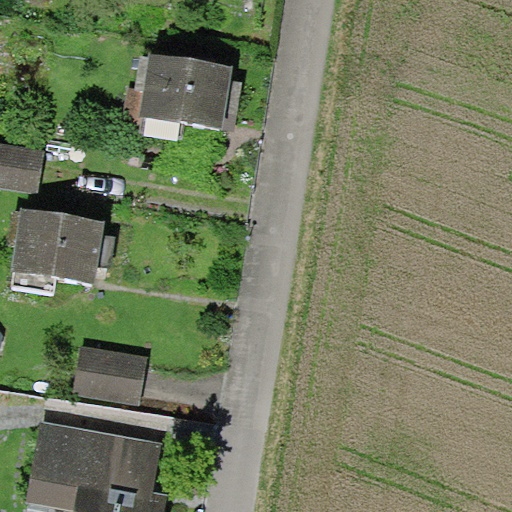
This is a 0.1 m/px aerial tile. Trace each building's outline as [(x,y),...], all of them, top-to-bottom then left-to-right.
[(231,81),(145,69),(137,131),(222,143),(231,81)] [(40,157),(0,151),(0,197),(35,202),(40,157)] [(103,241),(17,228),(7,292),(93,305),(103,241)] [(142,366),(77,357),(71,407),(136,415),(142,366)] [(153,453),(41,437),(29,511),(167,511),(168,511),(145,507),(153,453)]
